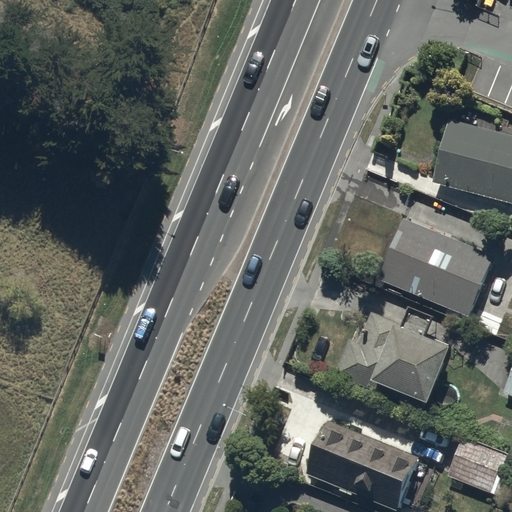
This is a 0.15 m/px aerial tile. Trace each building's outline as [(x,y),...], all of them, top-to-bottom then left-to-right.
[(511,133),(451,120),(435,180),(511,200),(511,133)] [(498,254),(405,216),(382,279),(472,316),(498,254)] [(370,330),(366,342),(352,338),(336,372),(375,390),(378,378),(431,400),(454,345),(375,312),(368,328),(370,330)] [(304,471),(399,511),(419,459),(325,419),(304,471)] [(510,454),(464,435),(451,467),(497,486),(510,454)]
